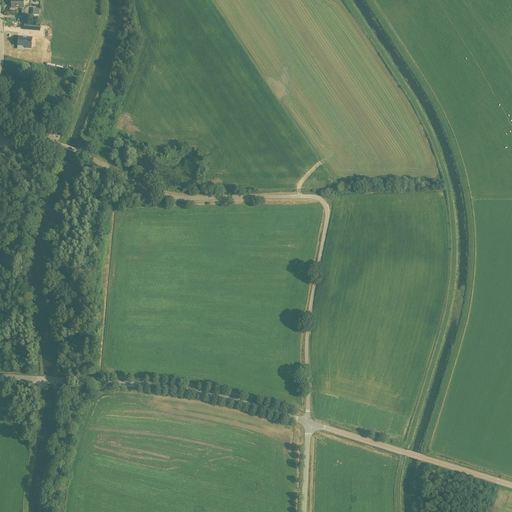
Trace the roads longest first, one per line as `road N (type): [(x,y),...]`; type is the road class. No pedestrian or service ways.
road 1 (unclassified): [(307,422),(307,324),(327,212),(318,197),(169,196),(45,140),(6,143)]
road 2 (tertiary): [(307,422),(179,388),(0,376)]
road 3 (tertiary): [(511,485),(307,422)]
road 4 (track): [(40,379),(24,511)]
